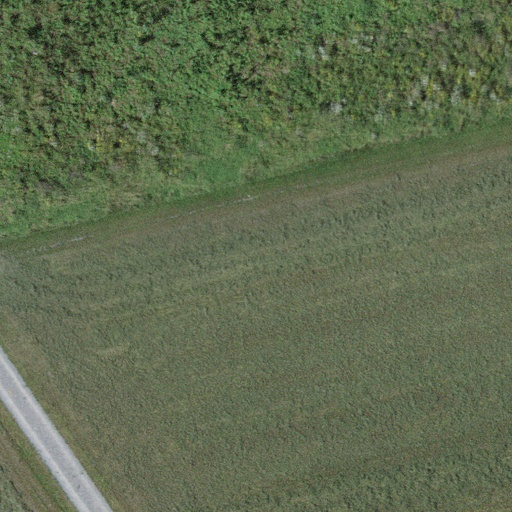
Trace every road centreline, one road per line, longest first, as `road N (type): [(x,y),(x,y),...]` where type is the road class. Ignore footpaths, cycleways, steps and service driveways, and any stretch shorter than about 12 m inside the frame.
road 1 (track): [(511,132),(0,256)]
road 2 (track): [(92,511),(0,377)]
